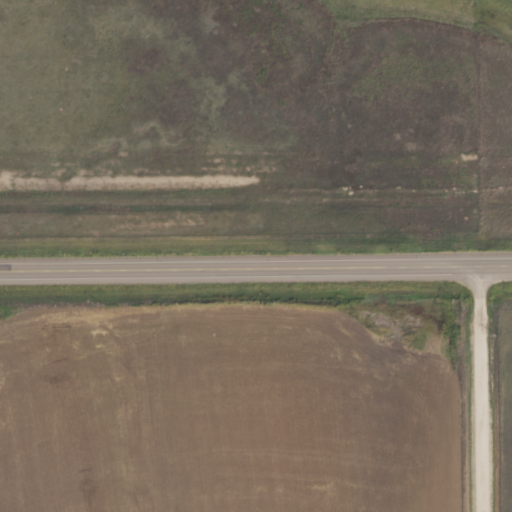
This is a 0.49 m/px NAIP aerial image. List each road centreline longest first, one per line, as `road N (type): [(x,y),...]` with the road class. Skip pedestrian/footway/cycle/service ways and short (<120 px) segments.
road 1 (primary): [(511,263),(0,269)]
road 2 (residential): [(486,511),(484,264)]
